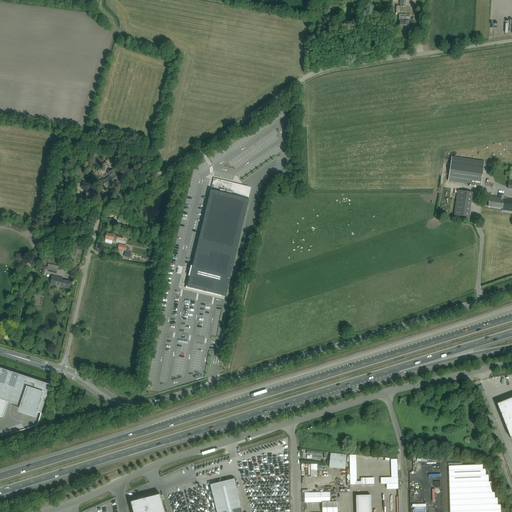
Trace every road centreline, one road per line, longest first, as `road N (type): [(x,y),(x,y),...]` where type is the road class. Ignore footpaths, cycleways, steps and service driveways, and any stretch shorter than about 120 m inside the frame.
road 1 (unclassified): [(64,369),(96,222),(108,204),(312,73),(511,41)]
road 2 (motorway): [(511,317),(0,476)]
road 3 (tertiary): [(64,369),(116,402),(139,405),(511,289)]
road 4 (motorway): [(0,491),(397,368)]
road 5 (unclassified): [(45,511),(162,461),(290,421)]
road 6 (unclassified): [(511,490),(466,372)]
road 7 (unclassified): [(406,511),(403,444),(385,392)]
road 8 (motorway): [(397,368),(511,332)]
